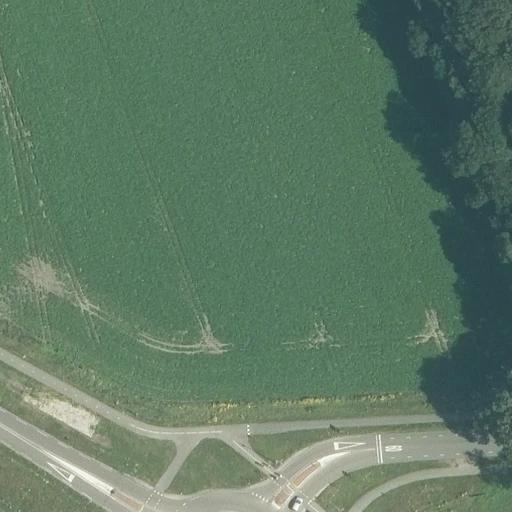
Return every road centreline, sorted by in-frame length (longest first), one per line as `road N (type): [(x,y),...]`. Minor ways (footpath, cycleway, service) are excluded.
road 1 (primary): [(176,511),(0,425)]
road 2 (secondary): [(402,447),(348,446),(318,455),(252,509)]
road 3 (primary): [(0,426),(122,511)]
road 4 (secondary): [(290,511),(343,466),(402,447)]
